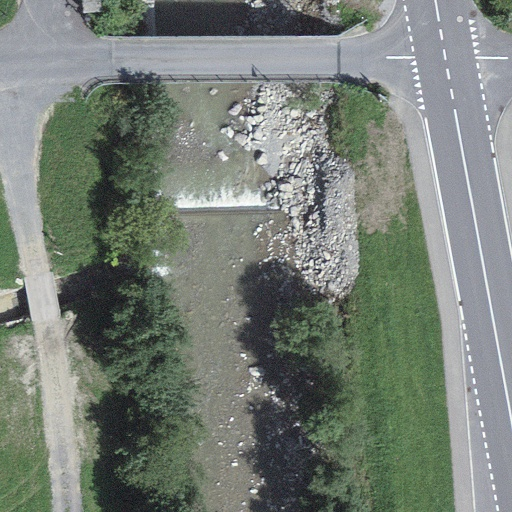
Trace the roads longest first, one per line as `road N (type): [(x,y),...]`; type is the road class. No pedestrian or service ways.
road 1 (track): [(26,63),(511,61)]
road 2 (secondary): [(435,0),(511,418)]
road 3 (track): [(43,269),(55,398),(42,511)]
road 4 (track): [(43,269),(27,162),(26,63)]
